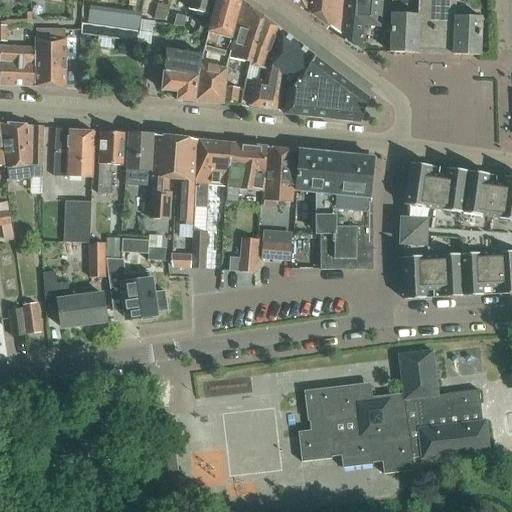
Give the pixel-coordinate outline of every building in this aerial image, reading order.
[(125,2),(127,18),(138,17),(136,0),(125,2)] [(189,0),(187,8),(209,14),(212,0),(189,0)] [(207,35),(202,54),(199,67),(194,101),(223,104),(226,67),(230,50),(233,51),(244,4),(242,3),(242,1),(241,0),(216,0),(210,24),(207,35)] [(293,0),(306,9),(306,0),(293,0)] [(308,0),(308,12),(339,33),(343,0),(308,0)] [(343,0),(339,33),(341,35),(340,38),(360,50),(363,24),(378,25),(379,0),(343,0)] [(454,0),(418,0),(418,14),(416,53),(479,55),(480,17),(454,16),(454,0)] [(228,58),(249,63),(264,18),(263,17),(248,5),(248,6),(244,4),(233,51),(230,50),(228,58)] [(156,7),(153,18),(163,20),(166,9),(156,7)] [(101,11),(99,24),(124,28),(126,15),(101,11)] [(416,53),(418,14),(391,13),(390,52),(416,53)] [(173,25),(183,27),(185,16),(176,14),(173,25)] [(245,77),(253,79),(260,80),(277,28),(264,18),(249,63),(248,66),(245,77)] [(201,22),(199,32),(207,35),(210,24),(201,22)] [(79,34),(109,39),(137,43),(139,32),(80,23),(79,34)] [(250,105),(276,108),(279,91),(280,83),(293,84),(298,77),(300,78),(313,56),(279,30),(277,28),(260,80),(253,79),(248,104),(250,105)] [(64,30),(53,30),(35,30),(35,47),(34,87),(65,89),(65,40),(64,40),(64,30)] [(0,85),(34,87),(35,47),(0,46),(0,85)] [(177,99),(194,101),(199,67),(202,54),(166,49),(161,89),(177,91),(177,99)] [(282,114),(302,117),(328,120),(331,123),(335,121),(358,124),(369,98),(336,73),(335,68),(330,69),(313,56),(300,78),(298,77),(293,84),(280,83),(279,91),(276,108),(282,110),(282,114)] [(236,89),(226,87),(224,101),(234,103),(236,89)] [(0,123),(5,168),(7,181),(31,179),(30,177),(40,177),(41,164),(43,164),(43,127),(0,123)] [(57,153),(56,176),(91,178),(93,132),(73,131),(57,129),(54,152),(57,153)] [(126,133),(100,132),(96,193),(110,193),(112,165),(124,165),(125,165),(126,133)] [(135,170),(151,171),(149,193),(147,219),(169,221),(171,192),(167,192),(169,179),(176,179),(178,138),(154,135),(127,133),(126,133),(125,165),(124,165),(124,170),(135,170)] [(180,224),(193,224),(193,207),(195,181),(198,140),(187,139),(178,138),(176,179),(183,180),(180,224)] [(206,207),(207,185),(225,186),(226,187),(228,171),(229,143),(198,140),(195,181),(193,207),(206,207)] [(265,147),(229,143),(228,171),(226,187),(225,186),(224,203),(236,204),(237,189),(263,190),(265,174),(265,147)] [(267,147),(264,200),(263,207),(274,208),(275,200),(291,201),(294,184),(294,150),(267,147)] [(296,190),(319,192),(368,197),(368,196),(371,158),(298,150),(296,190)] [(403,299),(450,296),(468,171),(409,163),(403,204),(405,205),(407,220),(402,220),(401,242),(406,242),(403,257),(401,257),(403,299)] [(511,176),(468,171),(450,296),(511,293),(511,176)] [(372,196),(368,196),(368,197),(319,192),(319,269),(372,269),(372,196)] [(89,243),(90,202),(65,201),(63,242),(89,243)] [(0,225),(0,226),(3,242),(13,240),(10,224),(8,211),(0,212),(0,225)] [(189,268),(204,269),(206,232),(191,231),(189,268)] [(119,259),(120,239),(105,238),(104,259),(119,259)] [(121,239),(120,252),(129,252),(130,240),(121,239)] [(239,271),(255,273),(257,241),(241,239),(240,258),(229,257),(228,269),(239,270),(239,271)] [(288,261),(289,245),(261,242),(260,258),(288,261)] [(88,244),(87,278),(103,278),(104,244),(88,244)] [(164,246),(149,245),(148,259),(164,260),(164,246)] [(189,255),(169,254),(169,268),(189,269),(189,255)] [(122,278),(119,278),(118,267),(106,269),(108,280),(114,321),(155,315),(149,278),(122,282),(122,278)] [(106,322),(102,293),(69,297),(67,282),(56,284),(54,272),(41,274),(45,301),(57,300),(61,327),(106,322)] [(236,292),(235,277),(216,278),(217,292),(236,292)] [(35,303),(22,305),(26,334),(39,332),(35,303)] [(7,310),(11,336),(24,334),(20,308),(7,310)] [(398,355),(403,393),(385,395),(394,473),(413,471),(412,458),(421,457),(422,459),(488,451),(484,421),(480,422),(478,404),(479,403),(478,391),(437,395),(432,351),(398,355)] [(383,474),(394,473),(385,395),(371,397),(370,383),(303,391),(307,421),(309,421),(310,430),(297,432),(301,462),(331,458),(331,456),(341,455),(342,468),(372,464),(372,462),(382,461),(383,474)]
